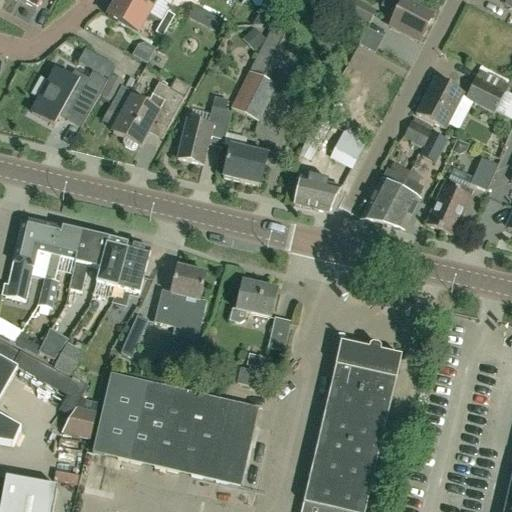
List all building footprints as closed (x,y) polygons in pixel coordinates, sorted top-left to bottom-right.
[(18,0),(37,10),(43,0),(18,0)] [(148,17),(118,0),(108,19),(137,35),(148,17)] [(118,0),(148,17),(157,0),(158,0),(159,0),(158,0),(118,0)] [(349,0),(348,0),(340,15),(367,29),(375,13),(349,0)] [(433,16),(409,4),(411,0),(385,0),(381,8),(397,16),(390,29),(420,43),(433,16)] [(168,28),(174,17),(168,13),(162,24),(168,28)] [(162,38),(168,28),(162,24),(156,34),(162,38)] [(269,83),(285,51),(265,41),(249,73),(231,111),(258,124),(277,87),(269,83)] [(350,70),(320,121),(331,127),(361,76),(350,70)] [(480,71),(465,101),(494,116),(510,86),(480,71)] [(81,129),(107,83),(92,75),(83,91),(77,87),(78,85),(55,72),(31,115),(54,128),(60,117),(81,129)] [(366,80),(337,130),(343,134),(373,84),(366,80)] [(139,149),(153,124),(167,132),(191,89),(176,81),(170,91),(159,85),(147,108),(132,100),(113,135),(124,141),(126,146),(132,150),(137,148),(139,149)] [(445,131),(464,97),(434,81),(416,116),(445,131)] [(222,151),(231,113),(226,112),(228,102),(215,99),(212,109),(208,127),(188,122),(178,161),(204,167),(209,148),(222,151)] [(423,151),(432,134),(412,123),(403,139),(423,151)] [(448,142),(432,134),(423,151),(420,157),(436,166),(448,142)] [(343,135),(329,162),(350,174),(366,148),(343,135)] [(268,157),(255,154),(231,148),(223,179),(260,189),(268,157)] [(482,160),(471,186),(488,193),(499,168),(482,160)] [(382,227),(409,174),(396,167),(392,173),(387,171),(381,182),(382,183),(361,223),(382,227)] [(421,203),(419,202),(424,190),(419,187),(423,178),(411,172),(410,174),(409,174),(382,227),(405,233),(421,203)] [(329,215),(342,190),(302,180),(295,207),(329,215)] [(447,181),(426,226),(454,238),(474,193),(447,181)] [(32,278),(45,281),(57,230),(30,223),(23,228),(7,299),(26,303),(32,278)] [(59,258),(77,262),(83,236),(57,230),(45,281),(39,306),(53,310),(59,284),(55,283),(58,271),(57,271),(59,258)] [(100,270),(108,243),(83,236),(77,262),(72,280),(70,291),(81,294),(88,267),(100,270)] [(115,300),(130,247),(120,245),(121,241),(110,238),(109,242),(108,241),(108,243),(100,270),(93,297),(108,301),(111,299),(115,300)] [(151,252),(130,247),(115,300),(112,305),(125,309),(129,294),(139,296),(151,252)] [(200,303),(207,275),(178,269),(171,297),(172,297),(172,300),(159,297),(153,321),(166,324),(167,318),(180,321),(185,300),(200,303)] [(277,292),(255,288),(244,285),(237,313),(232,311),(229,323),(240,325),(245,322),(246,315),(270,320),(277,292)] [(0,315),(0,331),(19,338),(23,324),(0,315)] [(275,319),(268,351),(285,355),(292,323),(275,319)] [(28,341),(24,350),(37,358),(43,349),(28,341)] [(71,377),(83,355),(85,352),(68,341),(53,367),(71,377)] [(305,506),(303,511),(366,511),(402,359),(381,354),(382,350),(380,347),(373,346),(370,348),(369,351),(341,345),(304,506),(305,506)] [(0,356),(0,444),(14,447),(21,431),(0,419),(0,398),(17,364),(0,356)] [(267,360),(255,357),(250,356),(247,367),(264,371),(267,360)] [(259,390),(262,376),(240,371),(237,385),(259,390)] [(241,490),(255,430),(260,411),(111,376),(93,455),(241,490)] [(96,406),(101,385),(87,381),(82,403),(96,406)] [(97,414),(76,409),(61,435),(63,436),(90,442),(97,414)] [(83,484),(83,472),(57,470),(57,483),(83,484)] [(53,511),(57,489),(6,479),(0,511),(53,511)]
